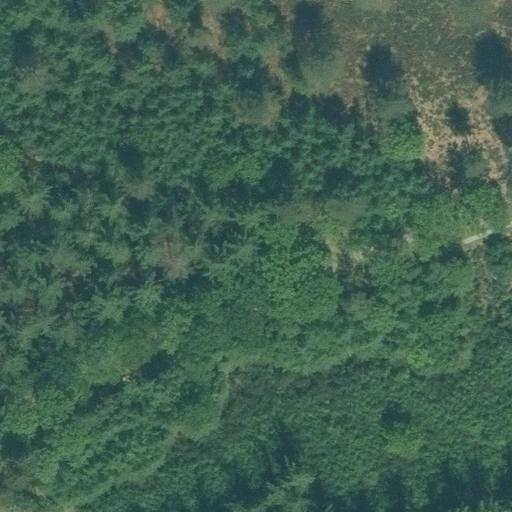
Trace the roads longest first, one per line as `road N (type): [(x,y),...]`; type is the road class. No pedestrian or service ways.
road 1 (track): [(0,150),(65,168),(102,208),(163,187),(198,190),(359,254)]
road 2 (track): [(359,254),(0,413)]
road 3 (track): [(359,254),(511,194)]
